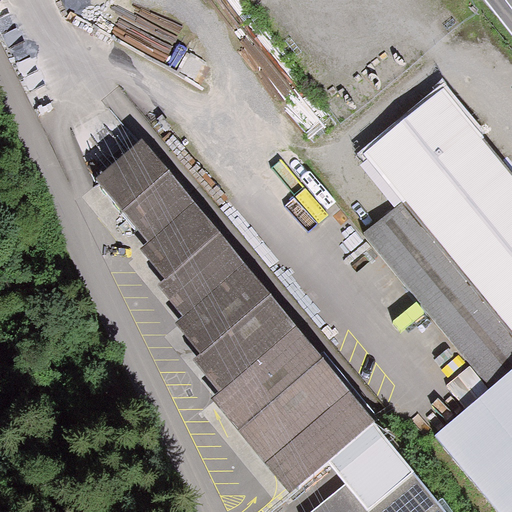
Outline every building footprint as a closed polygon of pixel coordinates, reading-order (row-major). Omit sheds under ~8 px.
[(511,175),(443,93),(362,160),(400,205),(511,339),(511,175)] [(444,511),(138,140),(96,180),(145,242),(137,251),(164,281),(156,287),(182,317),(174,325),(199,356),(190,363),(217,395),(211,402),(289,492),(329,461),(345,483),(308,511),(444,511)] [(340,255),(363,237),(327,188),(318,195),(338,222),(323,232),(340,255)] [(511,339),(400,205),(363,235),(487,385),(511,364),(511,339)] [(511,511),(511,373),(433,439),(494,511),(511,511)]
